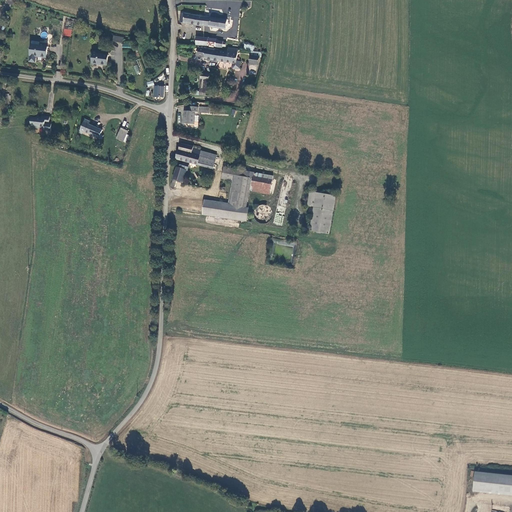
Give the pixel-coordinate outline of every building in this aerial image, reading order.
[(223,18),(181,13),(180,13),(180,22),(226,28),(227,18),(223,18)] [(64,28),(63,36),(71,37),(72,29),(64,28)] [(197,42),(208,43),(208,36),(198,35),(197,42)] [(37,56),(45,58),(46,53),(46,47),(32,45),(30,62),(36,63),(37,56)] [(197,55),(206,56),(207,47),(198,45),(197,55)] [(239,59),(240,47),(229,45),(228,48),(223,48),(221,60),(235,62),(234,65),(235,67),(240,67),(242,66),(243,60),(239,59)] [(205,58),(221,60),(223,48),(216,47),(216,48),(207,47),(206,56),(205,58)] [(254,50),(253,54),(252,63),(261,64),(262,56),(264,56),(264,51),(254,50)] [(107,55),(92,53),(91,63),(105,65),(107,55)] [(207,90),(210,79),(202,78),(201,89),(207,90)] [(163,87),(154,86),(153,96),(162,96),(163,87)] [(184,122),(195,123),(196,110),(198,110),(199,105),(191,104),(191,108),(185,108),(184,122)] [(43,118),(31,117),(30,126),(34,127),(33,128),(39,129),(39,127),(44,128),(44,130),(51,131),(51,124),(49,123),(49,116),(43,116),(43,118)] [(84,119),(80,130),(101,139),(103,135),(100,134),(101,129),(89,124),(90,121),(84,119)] [(126,134),(128,131),(121,128),(116,138),(123,140),(126,142),(129,135),(126,134)] [(200,155),(201,150),(202,149),(193,147),(193,146),(179,143),(176,159),(213,167),(215,160),(210,158),(210,157),(200,155)] [(215,160),(216,158),(217,154),(201,150),(200,155),(210,157),(210,158),(215,160)] [(236,174),(251,177),(252,170),(226,166),(224,178),(235,180),(236,174)] [(178,167),(173,187),(171,193),(175,195),(176,189),(182,190),(187,170),(178,167)] [(276,174),(252,170),(251,177),(256,177),(254,189),(273,192),(276,174)] [(252,205),(246,205),(251,177),(236,174),(235,180),(231,203),(211,200),(175,196),(173,208),(251,218),(252,205)] [(339,194),(313,189),(310,203),(317,204),(312,228),(332,232),(339,194)] [(511,479),(474,475),(473,489),(511,492),(511,479)]
